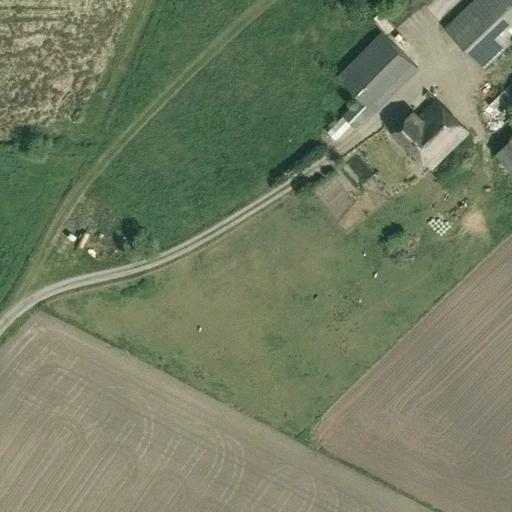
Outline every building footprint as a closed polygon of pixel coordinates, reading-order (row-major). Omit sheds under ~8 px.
[(484,68),(511,40),(511,0),(477,0),(447,29),(484,68)] [(373,110),(417,66),(382,31),(338,75),(360,97),(342,114),(355,127),(372,109),(373,110)] [(511,118),(511,81),(484,110),(501,128),(511,118)] [(420,117),(414,111),(394,130),(431,167),(468,131),(438,100),(420,117)] [(511,138),(497,154),(511,170),(511,138)]
